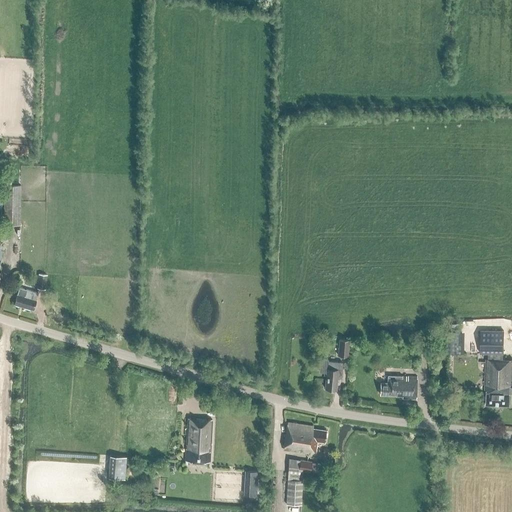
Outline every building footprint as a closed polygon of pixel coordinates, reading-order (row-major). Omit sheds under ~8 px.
[(3,225),(19,225),(20,185),(4,185),(3,225)] [(38,275),(37,289),(45,289),(47,276),(38,275)] [(38,293),(19,288),(14,305),(33,310),(38,293)] [(488,354),(488,359),(503,360),(503,332),(481,331),(480,354),(488,354)] [(337,355),(348,356),(349,340),(338,339),(337,355)] [(320,359),(319,372),(326,373),(325,389),(336,390),(337,378),(340,378),(341,370),(342,363),(327,361),(327,360),(320,359)] [(486,359),(485,391),(486,391),(486,405),(509,406),(509,394),(511,394),(511,362),(511,360),(503,360),(488,359),(486,359)] [(380,383),(380,395),(396,395),(396,396),(402,396),(402,399),(416,399),(417,377),(388,376),(388,383),(380,383)] [(212,420),(188,418),(185,461),(209,462),(212,420)] [(313,426),(288,423),(284,449),(315,454),(317,441),(324,443),(326,431),(312,429),(313,426)] [(112,456),(110,478),(125,479),(126,457),(118,457),(112,456)] [(298,469),(298,471),(302,471),(310,472),(311,462),(300,461),(298,469)] [(246,495),(256,496),(257,476),(258,471),(247,470),(246,495)] [(287,480),(286,505),(301,505),(302,480),(287,480)]
